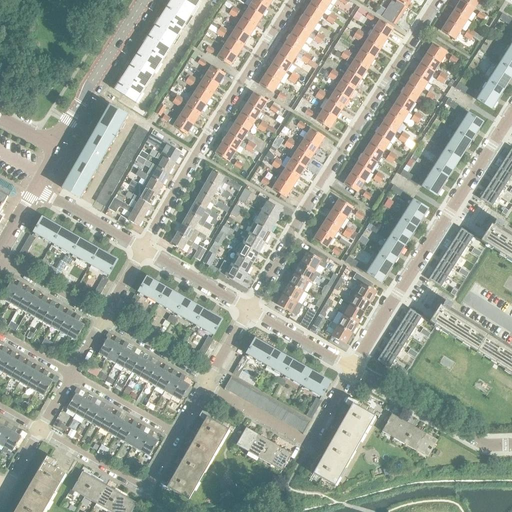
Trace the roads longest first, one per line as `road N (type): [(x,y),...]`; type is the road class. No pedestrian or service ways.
road 1 (residential): [(249,310),(300,213),(436,0)]
road 2 (residential): [(353,368),(511,112)]
road 3 (residential): [(293,0),(141,249)]
road 4 (residential): [(206,382),(309,443),(353,368)]
road 5 (residential): [(177,433),(142,485),(40,428)]
road 6 (residential): [(511,444),(477,441),(353,368)]
road 7 (tertiary): [(54,144),(145,0)]
road 8 (residential): [(141,249),(33,187)]
road 9 (residential): [(249,310),(141,249)]
road 10 (residential): [(104,317),(206,382)]
